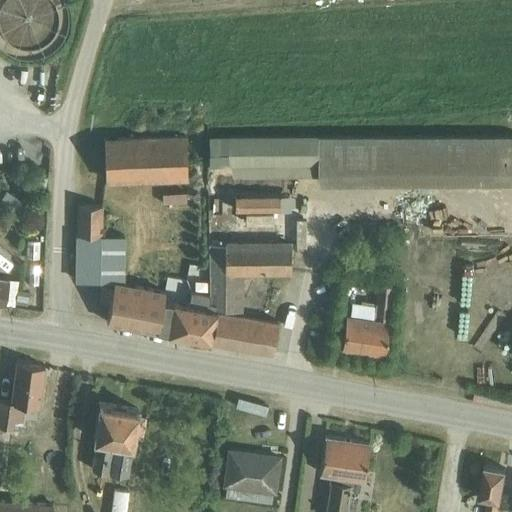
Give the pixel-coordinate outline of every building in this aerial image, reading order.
[(186,134),(104,136),(105,181),(187,178),(186,134)] [(511,134),(210,136),(210,165),(231,165),(231,173),(320,174),(320,182),(511,181),(511,134)] [(162,192),(163,204),(187,202),(186,190),(162,192)] [(294,192),(235,192),(235,207),(293,207),(294,192)] [(103,205),(78,204),(76,279),(115,279),(121,280),(128,235),(102,234),(103,205)] [(217,309),(211,340),(274,352),(279,320),(243,313),(242,301),(247,301),(247,296),(243,295),(243,273),(291,273),(291,240),(224,240),(224,242),(209,243),(210,292),(210,308),(217,309)] [(26,241),(25,259),(39,259),(39,241),(26,241)] [(0,303),(5,304),(10,278),(0,276),(0,303)] [(10,278),(5,304),(14,305),(15,302),(17,288),(19,279),(10,278)] [(157,330),(163,300),(165,291),(114,281),(114,285),(102,283),(99,299),(110,301),(106,321),(115,322),(157,330)] [(347,313),(342,347),(384,354),(395,285),(378,282),(376,301),(361,299),(359,315),(347,313)] [(17,288),(15,302),(27,304),(30,290),(17,288)] [(174,302),(168,332),(211,340),(217,309),(210,308),(210,292),(190,289),(188,303),(174,302)] [(163,300),(157,330),(168,332),(174,302),(163,300)] [(0,398),(0,424),(13,426),(13,419),(22,420),(24,403),(38,405),(45,365),(17,360),(10,399),(0,398)] [(446,387),(442,397),(459,403),(463,393),(446,387)] [(96,438),(91,467),(128,473),(134,435),(142,436),(145,420),(137,419),(139,408),(99,401),(93,438),(96,438)] [(325,435),(320,472),(329,474),(328,481),(331,481),(325,511),(345,511),(350,483),(352,484),(353,478),(364,479),(369,441),(325,435)] [(226,484),(225,494),(271,501),(272,491),(274,491),(279,455),(230,448),(225,484),(226,484)] [(497,511),(506,468),(485,464),(479,496),(486,497),(483,511),(497,511)] [(114,488),(110,511),(125,511),(128,490),(114,488)] [(0,497),(0,511),(51,511),(53,502),(0,497)]
